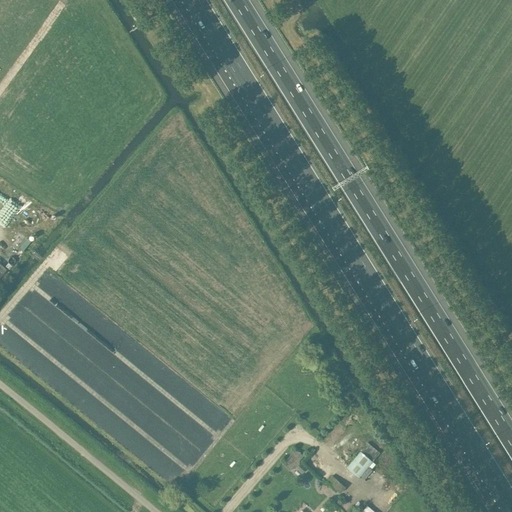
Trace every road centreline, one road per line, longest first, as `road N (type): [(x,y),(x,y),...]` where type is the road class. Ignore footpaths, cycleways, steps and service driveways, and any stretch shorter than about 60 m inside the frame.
road 1 (motorway): [(194,0),(511,507)]
road 2 (motorway): [(511,438),(236,0)]
road 3 (unclassified): [(153,511),(0,384)]
